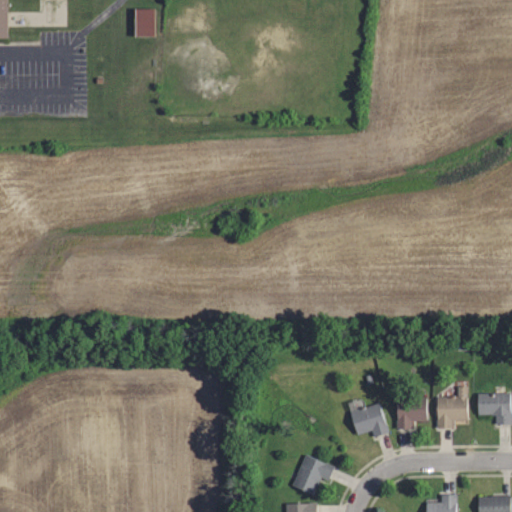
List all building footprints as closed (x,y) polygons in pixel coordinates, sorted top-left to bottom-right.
[(151,10),(130,10),(131,37),(151,37),(151,10)] [(465,396),(466,419),(451,419),(451,427),(437,427),(436,397),(456,397),(456,385),(465,385),(465,396)] [(497,423),(497,414),(490,414),(490,413),(478,413),(478,393),(509,393),(510,423),(497,423)] [(425,417),(425,419),(412,420),(412,428),(398,428),(398,398),(425,397),(425,417)] [(351,412),(378,403),(388,433),(375,437),(372,430),(358,434),(351,412)] [(325,462),(334,466),(327,480),(321,478),(314,494),(293,485),(307,454),(325,462)] [(426,511),(426,504),(441,503),(441,495),(455,494),(455,511),(426,511)] [(479,511),(479,497),(508,496),(508,511),(479,511)] [(287,511),(287,503),(316,503),(316,511),(287,511)]
